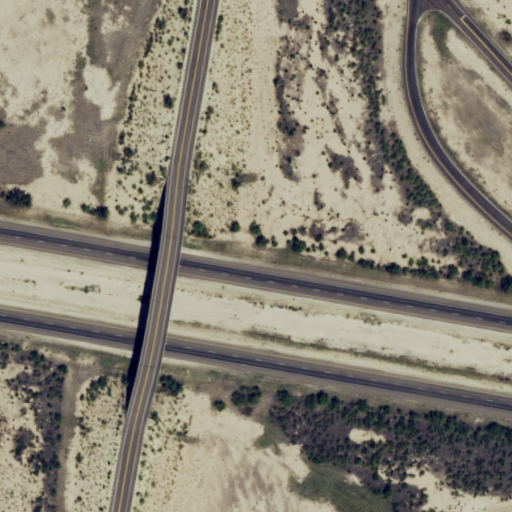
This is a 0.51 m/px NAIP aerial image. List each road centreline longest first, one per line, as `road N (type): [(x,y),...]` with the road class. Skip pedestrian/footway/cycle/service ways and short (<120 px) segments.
road 1 (motorway): [(511,317),(0,219)]
road 2 (motorway): [(0,326),(511,414)]
road 3 (motorway): [(511,224),(442,154),(408,42),(421,0)]
road 4 (tertiary): [(136,415),(179,169)]
road 5 (tertiary): [(179,169),(205,0)]
